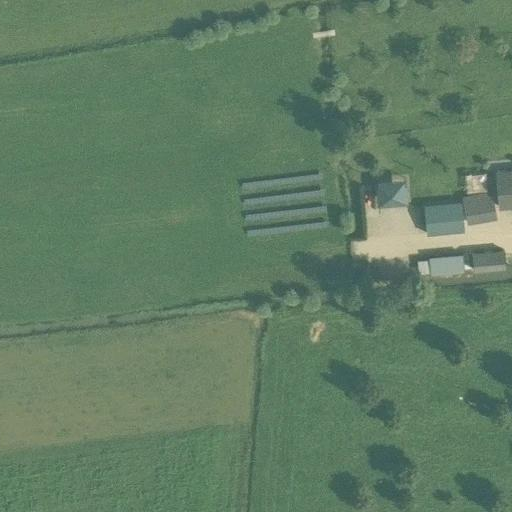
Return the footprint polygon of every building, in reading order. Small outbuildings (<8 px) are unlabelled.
[(511,171),(496,174),(500,209),(511,207),(511,171)] [(464,193),(469,221),(498,216),(494,188),(464,193)] [(424,205),(426,233),(464,230),(461,202),(424,205)] [(434,270),(462,267),(460,249),(432,252),(434,270)] [(472,254),(474,272),(506,268),(504,251),(472,254)]
